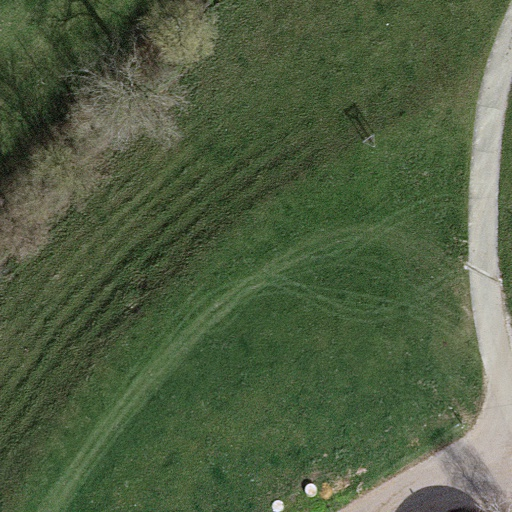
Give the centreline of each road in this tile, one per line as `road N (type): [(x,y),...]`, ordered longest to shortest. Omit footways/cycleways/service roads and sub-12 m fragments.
road 1 (unclassified): [(511,37),(494,86),(487,258),(491,338),(511,407)]
road 2 (unclassified): [(511,451),(380,511)]
